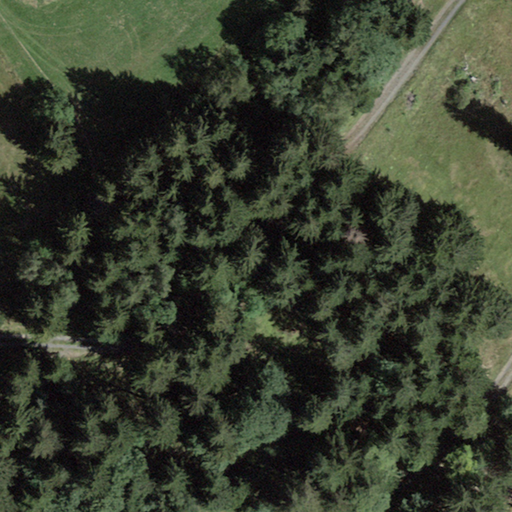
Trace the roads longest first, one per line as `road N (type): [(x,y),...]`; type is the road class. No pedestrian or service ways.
road 1 (track): [(461,0),(304,188),(170,319),(123,346),(0,341)]
road 2 (track): [(367,511),(511,375)]
